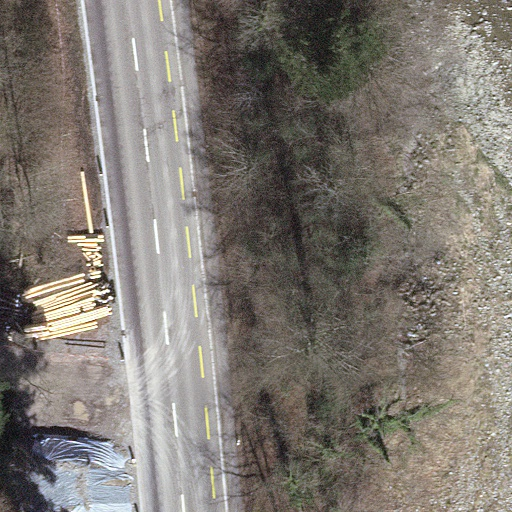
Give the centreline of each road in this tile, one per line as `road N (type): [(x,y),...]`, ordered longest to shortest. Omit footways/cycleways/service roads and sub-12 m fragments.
road 1 (primary): [(185,511),(127,0)]
road 2 (track): [(174,407),(84,408),(0,357)]
